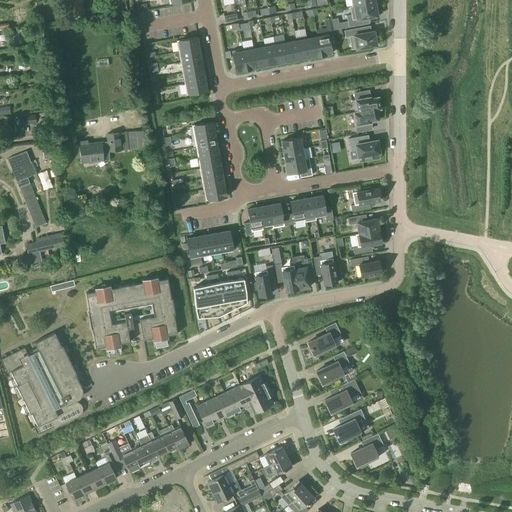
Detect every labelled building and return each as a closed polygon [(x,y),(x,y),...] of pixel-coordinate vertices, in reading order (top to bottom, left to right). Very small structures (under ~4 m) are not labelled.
[(66,0),(68,15),(83,13),(81,0),(66,0)] [(378,9),(377,2),(352,6),(349,7),(351,15),(346,16),(347,21),(348,27),(365,24),(364,18),(377,16),(376,9),(378,9)] [(237,20),(236,13),(223,16),(225,22),(237,20)] [(349,37),(351,50),(363,48),(363,49),(369,48),(369,47),(376,45),(376,44),(377,43),(376,37),(375,38),(373,31),(361,34),(360,28),(344,31),(345,37),(349,37)] [(317,37),(320,55),(332,53),(329,35),(327,35),(317,37)] [(299,59),(310,57),(306,39),(306,36),(295,38),(296,41),(299,59)] [(178,52),(198,48),(197,37),(176,41),(178,52)] [(317,37),(306,39),(310,57),(320,55),(317,37)] [(285,41),(274,43),(278,63),(289,61),(285,43),(285,41)] [(296,41),(285,43),(289,61),(299,59),(296,41)] [(278,63),(274,43),(264,45),(264,47),(267,65),(278,63)] [(112,47),(112,55),(126,55),(126,47),(112,47)] [(246,69),(257,67),(253,49),(253,47),(242,49),(246,69)] [(267,65),(264,47),(253,49),(257,67),(267,65)] [(180,62),(200,59),(198,48),(178,52),(180,62)] [(235,71),(246,69),(242,49),(231,51),(235,71)] [(182,73),(202,70),(200,59),(180,62),(182,73)] [(40,75),(49,74),(48,63),(39,64),(40,75)] [(184,84),(204,80),(202,70),(182,73),(184,84)] [(204,80),(184,84),(186,95),(206,91),(204,80)] [(366,98),(365,91),(354,93),(355,100),(353,100),(355,112),(353,112),(353,113),(376,109),(380,108),(378,97),(370,98),(370,97),(366,98)] [(0,115),(10,115),(9,107),(0,107),(0,115)] [(353,113),(357,132),(367,130),(366,123),(370,123),(370,121),(378,120),(376,109),(353,113)] [(20,115),(21,124),(35,123),(35,114),(20,115)] [(39,118),(40,130),(50,128),(49,117),(39,118)] [(212,122),(192,126),(194,136),(214,133),(212,122)] [(80,145),(82,163),(103,161),(103,160),(109,160),(108,152),(121,150),(138,149),(144,148),(143,131),(107,134),(107,141),(102,142),(102,143),(88,144),(87,141),(81,142),(81,145),(80,145)] [(214,133),(194,136),(196,147),(216,143),(214,133)] [(299,138),(281,141),(284,152),(301,149),(299,138)] [(348,140),(351,153),(356,151),(358,158),(361,158),(362,163),(378,160),(377,155),(379,154),(377,142),(361,144),(360,138),(348,140)] [(216,143),(196,147),(198,158),(218,154),(216,143)] [(301,149),(284,152),(285,163),(306,159),(304,148),(301,149)] [(55,198),(38,204),(27,177),(36,174),(31,162),(26,151),(8,159),(35,227),(45,223),(42,216),(59,209),(55,198)] [(218,154),(198,158),(200,169),(220,165),(218,154)] [(306,159),(285,163),(287,174),(299,172),(300,177),(312,175),(311,169),(309,158),(306,159)] [(220,165),(200,169),(201,179),(222,176),(220,165)] [(222,176),(201,179),(203,190),(224,186),(222,176)] [(224,186),(203,190),(205,201),(226,197),(224,186)] [(354,205),(351,205),(352,212),(365,210),(363,204),(379,201),(378,196),(380,196),(379,189),(377,189),(376,188),(370,189),(370,187),(363,189),(363,191),(357,192),(352,193),(354,205)] [(311,198),(315,218),(325,216),(326,221),(333,220),(331,207),(325,208),(322,196),(311,198)] [(315,220),(315,218),(311,198),(301,200),(304,220),(305,222),(315,220)] [(304,220),(301,200),(289,202),(292,213),(287,214),(289,225),(294,224),(293,222),(304,220)] [(280,203),(269,206),(272,226),(273,228),(289,225),(287,214),(282,215),(280,203)] [(272,226),(269,206),(258,207),(262,228),(272,226)] [(262,228),(258,207),(247,209),(249,222),(243,223),(245,236),(252,234),(252,232),(262,230),(262,228)] [(356,223),(358,234),(381,230),(380,223),(377,223),(377,218),(361,221),(360,215),(347,218),(349,224),(356,223)] [(381,230),(358,234),(355,235),(357,246),(353,247),(354,254),(367,252),(366,246),(381,243),(380,238),(382,238),(381,230)] [(219,233),(222,253),(233,251),(229,231),(219,233)] [(25,244),(30,264),(41,261),(39,251),(64,246),(61,233),(35,239),(36,242),(25,244)] [(211,255),(222,253),(219,233),(208,235),(211,255)] [(208,235),(197,237),(201,257),(211,255),(208,235)] [(201,257),(197,237),(186,239),(190,259),(201,257)] [(273,256),(274,265),(281,263),(279,255),(273,256)] [(313,257),(315,270),(321,269),(324,284),(328,283),(329,285),(335,284),(335,282),(337,282),(335,275),(337,275),(336,268),(334,268),(332,258),(320,260),(320,256),(313,257)] [(359,265),(361,277),(367,276),(368,278),(375,276),(374,274),(381,273),(380,272),(383,272),(381,265),(379,265),(378,261),(364,263),(363,257),(351,259),(352,266),(359,265)] [(293,264),(293,265),(294,269),(298,291),(305,290),(305,288),(310,287),(307,271),(313,270),(311,258),(304,259),(304,262),(293,264)] [(294,269),(293,265),(282,268),(281,263),(274,265),(276,277),(282,276),(285,291),(290,290),(290,292),(298,291),(294,269)] [(274,277),(272,265),(265,266),(266,270),(254,273),(256,283),(254,283),(255,290),(257,290),(258,296),(259,296),(260,298),(267,297),(266,295),(271,294),(268,278),(274,277)] [(86,293),(89,312),(88,313),(91,328),(92,328),(95,348),(105,346),(105,350),(121,347),(120,344),(130,342),(127,329),(133,328),(130,312),(124,313),(125,321),(111,324),(109,310),(151,303),(154,316),(139,319),(143,340),(152,338),(152,341),(168,338),(168,335),(177,334),(173,314),(175,314),(172,298),(171,298),(167,278),(158,280),(157,277),(142,279),(142,283),(134,284),(119,286),(119,287),(111,288),(110,285),(94,288),(95,291),(86,293)] [(198,319),(219,317),(247,303),(246,291),(243,279),(222,282),(193,288),(195,308),(198,319)] [(50,286),(51,292),(75,286),(73,280),(50,286)] [(308,342),(311,349),(310,349),(314,357),(320,355),(319,354),(336,346),(332,338),(341,334),(335,322),(325,327),(327,333),(308,342)] [(56,416),(60,423),(78,414),(79,412),(80,411),(80,408),(80,406),(78,404),(75,403),(72,404),(71,401),(71,400),(78,397),(79,396),(80,393),(80,391),(79,388),(81,387),(75,374),(76,374),(62,345),(61,346),(54,333),(34,343),(37,348),(27,353),(29,356),(24,358),(26,363),(31,360),(34,367),(33,368),(40,383),(42,382),(48,394),(46,395),(53,408),(54,407),(58,415),(56,416)] [(354,346),(349,349),(352,355),(357,352),(354,346)] [(34,427),(37,434),(60,423),(56,416),(58,415),(54,407),(53,408),(46,395),(48,394),(42,382),(40,383),(33,368),(34,367),(31,360),(26,363),(24,358),(29,356),(27,353),(24,348),(0,360),(7,373),(11,372),(17,384),(16,384),(30,413),(31,413),(37,425),(34,427)] [(316,371),(319,377),(318,378),(322,386),(328,384),(328,383),(344,375),(340,367),(349,363),(344,351),(333,356),(336,362),(316,371)] [(255,364),(257,369),(269,364),(267,359),(255,364)] [(196,406),(206,426),(217,420),(218,422),(223,420),(222,418),(244,408),(245,409),(250,407),(253,413),(273,403),(260,375),(196,406)] [(325,400),(328,406),(327,407),(331,415),(337,412),(336,411),(352,404),(349,396),(359,391),(354,379),(343,384),(345,390),(325,400)] [(172,409),(176,418),(184,414),(176,398),(168,401),(172,409)] [(168,401),(158,406),(163,416),(167,414),(167,411),(172,409),(168,401)] [(333,429),(336,435),(335,435),(339,444),(345,441),(345,440),(361,433),(354,419),(363,415),(361,409),(345,416),(348,422),(333,429)] [(386,424),(377,412),(365,421),(375,433),(386,424)] [(133,418),(138,429),(144,426),(139,415),(133,418)] [(168,426),(170,430),(178,447),(179,449),(189,444),(180,426),(174,429),(172,425),(168,426)] [(387,432),(390,439),(397,436),(393,429),(387,432)] [(170,430),(160,435),(168,452),(176,449),(178,447),(170,430)] [(148,434),(151,440),(159,457),(168,452),(160,435),(154,438),(151,432),(147,433),(148,434)] [(351,453),(354,460),(353,460),(357,468),(362,466),(362,465),(378,457),(375,450),(384,445),(378,433),(361,442),(363,447),(351,453)] [(151,440),(148,434),(138,439),(141,444),(149,461),(159,457),(151,440)] [(89,439),(85,441),(90,452),(94,450),(89,439)] [(140,467),(139,466),(131,449),(128,444),(119,448),(115,440),(107,444),(116,461),(123,458),(130,472),(140,467)] [(90,452),(85,441),(81,443),(87,454),(90,452)] [(141,444),(131,449),(139,466),(149,461),(141,444)] [(399,458),(404,455),(399,444),(394,447),(399,458)] [(264,455),(269,465),(287,456),(282,446),(264,455)] [(256,451),(243,458),(246,463),(259,457),(256,451)] [(98,467),(105,483),(116,478),(112,468),(117,465),(112,455),(107,457),(109,462),(98,467)] [(287,456),(269,465),(274,475),(281,471),(292,466),(287,456)] [(243,458),(226,466),(228,472),(246,463),(243,458)] [(98,467),(87,473),(94,489),(105,483),(98,467)] [(76,478),(84,494),(94,489),(87,473),(76,478)] [(207,482),(212,492),(230,483),(225,473),(207,482)] [(84,494),(76,478),(65,483),(72,499),(84,494)] [(260,478),(254,481),(258,489),(261,496),(268,492),(264,487),(260,478)] [(236,492),(239,498),(258,489),(254,481),(254,479),(249,482),(250,485),(236,492)] [(268,492),(276,486),(273,481),(264,487),(268,492)] [(291,502),(306,489),(298,481),(281,496),(288,505),(291,502)] [(230,483),(212,492),(217,502),(235,493),(230,483)] [(276,486),(268,492),(271,497),(282,490),(278,485),(276,486)] [(239,498),(242,505),(261,496),(258,489),(239,498)] [(306,489),(291,502),(298,510),(313,497),(306,489)] [(10,503),(14,511),(20,511),(33,506),(28,495),(10,503)]
